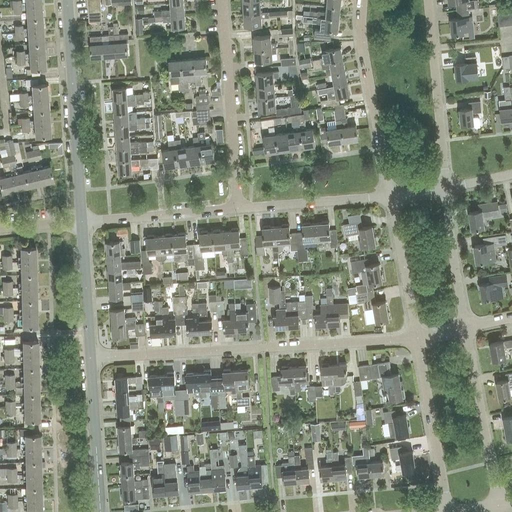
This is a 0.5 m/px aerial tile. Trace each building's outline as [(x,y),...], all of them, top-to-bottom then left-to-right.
[(456,3),(456,10),(468,9),(477,8),(476,1),(468,2),(468,0),(448,0),(448,4),(456,3)] [(243,14),(260,13),(259,1),(242,2),(243,14)] [(184,3),(170,4),(170,11),(154,12),(154,17),(185,15),(184,3)] [(26,9),(27,19),(42,18),(41,5),(13,8),(13,13),(21,13),(21,10),(26,9)] [(339,19),(341,8),(327,6),(326,12),(318,12),(309,11),(309,16),(339,19)] [(468,18),(468,9),(456,10),(457,19),(450,19),(451,35),(462,34),(462,39),(473,38),(471,17),(468,18)] [(260,13),(243,14),(244,27),(261,26),(261,18),(269,18),(269,12),(260,13)] [(102,14),(89,15),(90,23),(102,22),(102,14)] [(185,15),(154,17),(148,17),(149,22),(155,22),(163,21),(163,22),(171,22),(171,28),(185,27),(185,15)] [(338,32),(339,19),(309,16),(297,15),(296,18),(303,19),(302,22),(321,24),(320,29),(315,29),(314,38),(323,39),(323,38),(331,39),(331,31),(338,32)] [(15,32),(43,30),(42,18),(27,19),(27,28),(22,28),(22,25),(14,26),(15,32)] [(144,33),(143,18),(136,18),(137,34),(144,33)] [(113,26),(116,57),(128,56),(127,43),(128,42),(128,34),(119,34),(119,26),(118,26),(118,23),(113,23),(113,26)] [(103,36),(103,44),(104,58),(116,57),(113,26),(108,27),(109,36),(103,36)] [(28,44),(44,43),(43,30),(15,32),(15,39),(23,38),(22,35),(28,34),(28,44)] [(104,58),(103,44),(103,36),(90,37),(91,45),(92,59),(104,58)] [(254,50),(276,48),(275,43),(271,43),(270,36),(253,37),(254,50)] [(17,58),(45,56),(44,43),(28,44),(29,53),(24,54),(24,51),(16,51),(17,58)] [(276,48),(254,50),(255,63),(272,62),(272,54),(277,54),(276,48)] [(329,63),(343,60),(341,48),(327,50),(327,52),(321,53),(322,58),(320,59),(312,61),(313,66),(322,64),(329,63)] [(45,56),(17,58),(17,64),(24,64),(24,60),(30,60),(30,70),(45,69),(45,56)] [(281,66),(289,65),(296,65),(296,57),(280,59),(281,66)] [(456,78),(456,80),(469,79),(469,78),(478,77),(477,62),(476,62),(476,57),(464,58),(465,63),(455,64),(456,72),(454,73),(454,78),(456,78)] [(193,59),(195,81),(195,86),(201,85),(200,73),(207,73),(205,58),(193,59)] [(311,58),(300,60),(301,68),(312,66),(311,58)] [(188,82),(195,81),(193,59),(181,60),(184,91),(189,91),(188,82)] [(184,91),(181,60),(169,61),(172,85),(178,84),(179,91),(184,91)] [(332,75),(345,72),(343,60),(329,63),(322,64),(323,69),(325,68),(327,76),(332,75)] [(257,87),(274,85),(273,78),(278,77),(278,71),(273,72),(273,73),(256,74),(257,87)] [(334,86),(347,83),(345,72),(332,75),(334,86)] [(19,94),(20,100),(48,98),(47,84),(38,85),(37,79),(25,80),(26,86),(31,85),(32,95),(27,96),(27,92),(19,93),(19,94)] [(333,106),(340,105),(338,98),(350,95),(347,83),(334,86),(326,87),(318,89),(319,94),(327,93),(329,99),(320,101),(321,108),(322,108),(333,106)] [(258,99),(274,98),(274,85),(257,87),(258,99)] [(511,119),(511,114),(509,87),(509,86),(503,87),(504,100),(505,108),(499,109),(501,121),(511,119)] [(114,101),(149,98),(150,98),(150,91),(143,91),(144,94),(135,94),(134,93),(127,94),(127,88),(113,89),(114,101)] [(196,105),(209,104),(208,95),(195,96),(196,105)] [(295,107),(287,108),(288,114),(301,112),(299,95),(294,96),(295,107)] [(32,102),(33,112),(49,111),(48,98),(20,100),(20,106),(28,105),(27,102),(32,102)] [(144,104),(144,102),(144,98),(114,101),(115,113),(128,112),(128,106),(136,105),(144,104)] [(274,98),(258,99),(259,112),(275,110),(274,98)] [(477,117),(473,117),(472,113),(481,112),(480,102),(469,103),(469,109),(460,110),(461,125),(473,124),(474,126),(475,127),(480,127),(479,119),(477,117)] [(341,127),(343,142),(358,140),(355,125),(348,126),(346,118),(345,118),(344,105),(340,105),(333,106),(334,112),(339,111),(341,127)] [(299,120),(304,119),(309,119),(308,110),(304,110),(303,110),(304,114),(298,115),(299,120)] [(21,125),(49,123),(49,111),(33,112),(34,121),(29,121),(29,118),(21,118),(21,125)] [(341,127),(339,111),(334,112),(336,128),(327,129),(329,144),(343,142),(341,127)] [(115,113),(115,125),(129,124),(128,112),(115,113)] [(197,117),(198,125),(211,124),(210,116),(197,117)] [(262,129),(275,127),(274,124),(274,119),(261,121),(262,129)] [(299,120),(299,125),(303,148),(315,146),(313,129),(306,130),(304,119),(299,120)] [(49,123),(21,125),(22,131),(29,131),(29,127),(34,127),(35,137),(50,136),(49,123)] [(115,125),(116,137),(130,136),(129,130),(137,130),(137,129),(149,128),(149,123),(145,123),(137,124),(129,124),(115,125)] [(290,150),(303,148),(299,125),(293,126),(294,132),(288,133),(290,150)] [(278,152),(276,135),(275,135),(275,129),(269,130),(270,136),(263,137),(265,153),(278,152)] [(198,137),(202,162),(215,160),(212,144),(206,144),(204,132),(197,133),(198,137)] [(278,152),(290,150),(288,133),(276,135),(278,152)] [(116,137),(117,149),(131,148),(154,147),(154,142),(139,142),(130,142),(130,136),(116,137)] [(190,164),(202,162),(198,137),(193,138),(194,146),(187,147),(190,164)] [(190,164),(187,147),(181,148),(180,139),(173,140),(177,166),(190,164)] [(12,142),(13,142),(13,140),(4,142),(7,156),(13,155),(14,155),(16,154),(14,147),(13,147),(12,142)] [(165,167),(177,166),(173,140),(168,141),(169,149),(162,150),(165,167)] [(118,161),(131,160),(131,154),(139,153),(147,152),(147,151),(154,150),(154,147),(131,148),(117,149),(118,161)] [(32,150),(34,161),(41,159),(39,149),(32,150)] [(28,162),(34,161),(32,150),(25,152),(28,162)] [(16,165),(13,155),(7,156),(15,189),(27,187),(24,171),(16,173),(16,171),(14,165),(16,165)] [(15,189),(7,156),(1,157),(0,157),(2,168),(4,174),(5,173),(6,175),(0,177),(0,176),(0,185),(1,187),(2,193),(15,189)] [(118,173),(132,172),(132,166),(140,166),(140,167),(150,166),(150,169),(159,169),(158,158),(131,160),(118,161),(118,173)] [(36,166),(40,184),(53,181),(49,165),(41,167),(41,165),(36,166)] [(27,187),(40,184),(36,166),(30,167),(31,170),(24,171),(27,187)] [(482,217),(493,215),(493,218),(500,217),(498,203),(491,204),(479,205),(479,211),(469,212),(472,230),(484,228),(482,217)] [(372,226),(362,228),(360,213),(349,215),(350,223),(344,225),(346,236),(360,233),(361,239),(359,239),(360,247),(376,245),(375,243),(376,243),(375,238),(372,226)] [(316,224),(317,240),(317,247),(323,247),(323,242),(330,241),(330,248),(338,247),(336,230),(330,230),(329,223),(328,223),(328,222),(322,222),(322,223),(316,224)] [(304,241),(317,240),(316,224),(310,224),(310,223),(304,223),(305,224),(303,225),(304,232),(295,233),(297,250),(298,262),(308,261),(307,249),(305,249),(304,241)] [(290,251),(297,250),(295,233),(290,233),(289,226),(288,226),(288,225),(282,225),(282,226),(276,227),(278,251),(281,251),(283,249),(283,243),(290,242),(290,251)] [(278,251),(276,227),(270,227),(270,226),(264,226),(264,228),(263,228),(264,235),(256,236),(258,253),(258,255),(266,255),(266,253),(265,245),(272,244),(273,252),(273,259),(279,258),(278,251)] [(226,231),(227,254),(227,255),(228,262),(233,262),(232,247),(240,247),(241,258),(248,257),(247,237),(240,238),(239,230),(237,230),(237,229),(231,229),(231,230),(226,231)] [(227,254),(226,231),(220,231),(220,230),(213,231),(213,232),(214,249),(222,248),(222,253),(224,254),(227,254)] [(214,249),(213,232),(207,232),(207,231),(201,232),(201,233),(200,233),(201,244),(193,244),(194,258),(195,264),(196,270),(205,269),(204,257),(203,257),(202,250),(214,249)] [(184,234),(184,233),(178,233),(178,235),(172,235),(174,252),(174,256),(179,256),(179,252),(187,251),(188,259),(185,259),(186,265),(195,264),(194,258),(193,245),(186,245),(185,234),(184,234)] [(174,252),(172,235),(172,234),(165,234),(165,236),(160,236),(161,253),(161,260),(164,260),(166,257),(166,253),(174,252)] [(161,253),(160,236),(154,237),(154,235),(147,236),(148,237),(147,237),(148,250),(141,250),(143,274),(152,273),(151,262),(149,262),(148,254),(156,253),(156,257),(159,260),(161,260),(161,253)] [(505,235),(495,237),(483,238),(484,244),(474,246),(477,263),(494,261),(492,246),(507,244),(505,235)] [(140,251),(139,240),(130,241),(131,252),(140,251)] [(108,256),(121,256),(125,255),(125,248),(122,248),(122,241),(107,242),(107,243),(105,243),(106,250),(107,249),(108,256)] [(18,262),(36,261),(36,248),(20,248),(20,256),(18,256),(18,262)] [(128,268),(135,267),(141,267),(140,260),(121,261),(121,256),(108,256),(108,257),(106,257),(107,263),(108,263),(109,270),(121,269),(121,268),(128,268)] [(369,265),(368,259),(351,262),(353,273),(361,271),(364,284),(356,286),(356,288),(352,289),(353,294),(357,293),(357,294),(374,291),(373,286),(374,286),(375,285),(375,283),(382,282),(382,280),(383,280),(382,275),(381,275),(379,263),(369,265)] [(21,275),(36,274),(36,261),(18,262),(18,267),(21,267),(21,275)] [(110,284),(122,283),(121,269),(109,270),(109,271),(107,271),(107,277),(109,277),(110,284)] [(18,288),(36,287),(36,274),(21,275),(21,283),(18,283),(18,288)] [(504,296),(503,287),(508,286),(506,276),(490,278),(491,283),(480,285),(482,300),(499,298),(498,296),(504,296)] [(122,283),(110,284),(110,291),(109,291),(109,297),(111,297),(111,298),(123,297),(123,290),(131,289),(130,282),(122,283)] [(274,328),(287,328),(285,302),(284,290),(281,290),(280,286),(269,287),(270,302),(280,301),(280,308),(276,309),(276,316),(274,316),(274,328)] [(21,301),(37,300),(36,287),(18,288),(18,294),(21,294),(21,301)] [(151,287),(143,287),(144,301),(152,300),(151,287)] [(333,305),(333,295),(332,287),(326,288),(327,298),(329,325),(341,324),(340,318),(349,318),(348,304),(333,305)] [(376,303),(374,296),(373,291),(356,294),(357,304),(363,303),(365,310),(373,308),(376,322),(389,320),(389,318),(388,313),(386,301),(376,303)] [(131,302),(143,301),(143,292),(131,293),(131,302)] [(355,294),(348,296),(349,303),(356,302),(355,294)] [(218,311),(216,295),(209,295),(210,312),(218,311)] [(216,295),(218,311),(218,318),(224,318),(223,300),(221,301),(221,295),(216,295)] [(317,326),(317,327),(322,327),(322,326),(329,325),(327,298),(320,298),(321,304),(320,304),(320,308),(319,309),(315,310),(315,305),(313,305),(312,295),(306,296),(306,301),(307,319),(316,318),(316,326),(317,326)] [(174,314),(180,314),(179,296),(172,297),(173,314),(174,314)] [(185,296),(179,296),(180,314),(188,313),(186,296),(185,296)] [(19,314),(37,313),(37,300),(21,301),(21,308),(19,308),(19,314)] [(164,335),(162,307),(162,304),(161,300),(156,301),(157,314),(155,314),(155,316),(151,316),(151,324),(151,336),(164,335)] [(143,301),(131,302),(132,311),(144,310),(143,301)] [(285,302),(287,328),(299,327),(298,319),(307,319),(306,301),(297,302),(297,308),(292,308),(291,302),(285,302)] [(212,332),(211,320),(205,320),(205,317),(207,315),(206,302),(198,302),(199,307),(198,307),(200,333),(205,332),(205,334),(212,333),(212,332)] [(225,331),(225,333),(231,332),(231,331),(237,331),(235,303),(230,303),(230,308),(228,308),(227,313),(227,319),(224,319),(224,331),(225,331)] [(235,303),(237,331),(249,330),(248,322),(257,322),(256,303),(247,304),(247,311),(241,312),(241,303),(235,303)] [(175,324),(175,319),(169,319),(168,307),(162,307),(164,335),(168,335),(169,335),(169,336),(175,336),(175,334),(176,334),(175,324)] [(193,317),(188,317),(187,317),(187,323),(188,333),(189,335),(194,335),(194,333),(200,333),(198,307),(193,307),(193,317)] [(125,323),(136,322),(135,317),(125,318),(124,309),(111,310),(111,311),(110,311),(110,317),(112,317),(112,324),(125,323)] [(37,313),(19,314),(19,319),(22,319),(22,327),(37,327),(37,313)] [(136,324),(136,322),(125,323),(112,324),(113,330),(111,330),(111,337),(113,337),(113,338),(126,337),(126,336),(129,336),(128,329),(135,329),(136,336),(145,335),(145,323),(136,324)] [(511,339),(511,340),(489,343),(492,362),(506,360),(504,347),(511,345),(511,339)] [(20,356),(38,355),(38,342),(22,342),(23,350),(20,350),(20,356)] [(23,368),(38,368),(38,355),(20,356),(20,361),(23,361),(23,368)] [(360,381),(361,385),(366,384),(366,379),(381,377),(383,387),(386,387),(388,400),(385,400),(386,402),(403,399),(403,398),(405,398),(402,381),(400,381),(398,373),(392,374),(389,362),(358,367),(360,380),(360,381)] [(328,365),(328,364),(322,365),(322,366),(323,382),(329,382),(329,392),(336,392),(334,365),(328,365)] [(334,365),(336,392),(340,392),(340,385),(341,385),(343,384),(344,384),(345,383),(346,382),(347,380),(347,379),(347,378),(346,364),(334,365)] [(281,367),(281,374),(278,374),(278,376),(271,376),(272,390),(279,390),(279,384),(280,384),(280,383),(289,383),(289,394),(295,394),(295,391),(293,366),(287,367),(287,366),(281,366),(281,367)] [(293,366),(295,391),(301,391),(301,384),(306,384),(307,385),(309,385),(309,372),(307,372),(306,366),(293,366)] [(20,381),(39,381),(38,368),(23,368),(23,376),(20,376),(20,381)] [(204,390),(211,389),(212,389),(212,383),(211,372),(210,372),(210,370),(204,371),(204,373),(199,373),(200,397),(205,397),(204,390)] [(224,390),(225,390),(231,390),(232,394),(237,393),(235,371),(229,371),(229,370),(223,370),(223,372),(224,383),(224,390)] [(249,387),(248,370),(235,371),(237,393),(238,411),(245,411),(244,405),(250,404),(249,397),(242,397),(242,387),(249,387)] [(176,399),(175,390),(174,375),(174,373),(167,373),(167,375),(162,376),(163,393),(163,400),(175,400),(176,399)] [(187,391),(188,391),(195,390),(195,397),(200,397),(199,373),(186,374),(187,389),(187,391)] [(511,373),(506,375),(507,380),(497,382),(500,399),(511,397),(509,389),(511,388),(511,373)] [(113,385),(114,391),(128,390),(128,383),(135,382),(136,389),(142,388),(142,376),(127,377),(116,378),(116,385),(113,385)] [(163,393),(162,376),(149,376),(150,388),(151,397),(158,396),(159,412),(164,411),(164,406),(163,400),(163,393)] [(24,394),(39,394),(39,381),(20,381),(20,387),(24,386),(24,394)] [(362,395),(361,385),(360,381),(353,381),(355,396),(356,396),(362,395)] [(315,397),(315,386),(308,386),(309,402),(316,401),(315,397)] [(117,396),(117,402),(143,400),(145,400),(145,389),(142,389),(142,394),(136,394),(136,395),(129,396),(128,390),(114,391),(114,396),(117,396)] [(219,408),(218,392),(211,392),(212,408),(219,408)] [(226,407),(225,392),(218,392),(219,408),(226,407)] [(21,407),(40,407),(39,394),(24,394),(24,402),(21,402),(21,407)] [(120,415),(120,420),(130,420),(134,419),(133,409),(144,408),(143,400),(117,402),(118,408),(115,409),(115,415),(120,415)] [(24,413),(25,420),(40,420),(40,407),(21,407),(21,413),(24,413)] [(391,437),(409,434),(406,415),(396,416),(395,410),(383,412),(385,424),(388,423),(391,437)] [(511,416),(503,418),(507,440),(511,438),(511,416)] [(120,439),(133,438),(133,434),(131,434),(130,420),(120,420),(121,427),(116,427),(117,433),(119,433),(120,439)] [(209,421),(210,430),(220,429),(219,420),(209,421)] [(312,440),(320,440),(319,424),(311,424),(312,440)] [(166,428),(166,434),(183,433),(183,426),(166,427),(166,428)] [(22,449),(40,449),(40,435),(32,435),(24,435),(25,443),(22,443),(22,449)] [(177,445),(176,435),(164,436),(164,446),(177,445)] [(150,449),(161,448),(161,436),(150,436),(150,449)] [(118,451),(132,450),(132,443),(137,443),(137,438),(133,438),(120,439),(120,445),(117,445),(118,451)] [(401,447),(399,447),(398,444),(391,446),(392,448),(390,449),(392,460),(400,459),(403,472),(416,470),(415,468),(414,463),(412,452),(402,453),(401,447)] [(314,466),(313,447),(305,447),(307,466),(314,466)] [(212,463),(214,490),(220,489),(220,491),(226,491),(225,477),(224,466),(217,466),(216,460),(219,460),(218,448),(210,449),(212,463)] [(25,462),(41,462),(40,449),(22,449),(22,454),(25,454),(25,462)] [(370,462),(370,455),(369,449),(364,449),(365,463),(357,464),(359,477),(360,476),(360,478),(366,477),(365,476),(371,475),(370,462)] [(338,465),(337,452),(332,453),(334,479),(339,478),(340,480),(346,479),(345,478),(347,477),(346,472),(352,472),(351,456),(344,457),(345,465),(338,465)] [(328,479),(334,479),(332,453),(326,453),(327,459),(326,459),(326,466),(320,467),(321,480),(322,480),(322,481),(328,481),(328,479)] [(238,466),(237,454),(230,454),(231,467),(238,466)] [(119,476),(134,475),(133,469),(140,468),(140,466),(150,465),(149,455),(133,456),(129,457),(129,463),(121,463),(122,470),(119,470),(119,476)] [(261,464),(255,464),(254,459),(254,455),(248,456),(248,460),(250,486),(256,486),(256,488),(262,487),(262,485),(262,482),(268,482),(267,464),(261,465),(261,464)] [(296,482),(294,455),(288,456),(289,462),(282,463),(282,464),(276,465),(276,477),(283,476),(284,483),(285,483),(285,484),(291,484),(291,482),(296,482)] [(294,455),(296,482),(303,481),(303,483),(309,482),(309,481),(308,468),(301,469),(299,455),(294,455)] [(244,487),(250,486),(248,460),(241,461),(242,467),(240,467),(239,468),(238,469),(238,470),(237,471),(237,473),(236,474),(238,487),(239,489),(244,489),(244,487)] [(160,494),(166,494),(164,468),(163,461),(157,462),(157,468),(158,477),(153,477),(153,483),(154,495),(155,497),(160,496),(160,494)] [(164,468),(166,494),(172,493),(172,495),(178,495),(178,493),(177,481),(177,476),(182,475),(181,461),(175,462),(176,475),(171,476),(170,467),(164,468)] [(370,462),(371,475),(377,475),(378,476),(383,475),(383,474),(384,474),(383,461),(370,462)] [(23,475),(41,474),(41,462),(25,462),(25,469),(23,469),(23,475)] [(214,490),(212,463),(205,464),(205,470),(206,470),(206,473),(200,473),(200,479),(201,479),(202,493),(208,492),(207,490),(214,490)] [(202,493),(201,479),(200,479),(200,473),(200,469),(194,470),(193,465),(187,466),(188,480),(189,492),(196,491),(196,493),(202,493)] [(26,488),(41,487),(41,474),(23,475),(23,480),(25,480),(26,488)] [(123,487),(149,486),(148,479),(142,479),(142,480),(134,481),(134,475),(119,476),(120,481),(122,481),(123,487)] [(149,492),(149,486),(123,487),(123,493),(121,494),(121,500),(135,499),(150,498),(149,492)] [(23,501),(42,500),(41,487),(26,488),(26,496),(23,496),(23,501)] [(41,511),(42,500),(23,501),(23,506),(26,506),(26,511),(41,511)]
